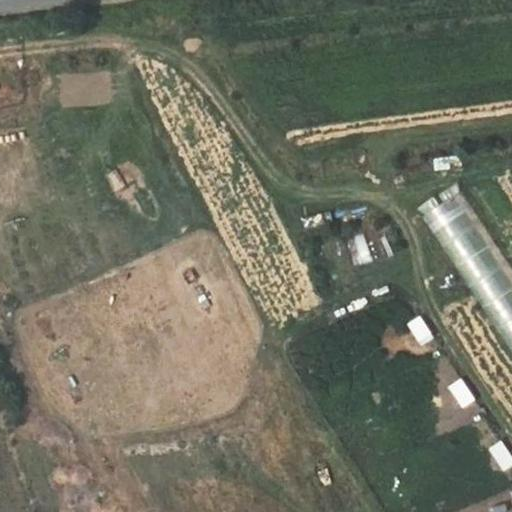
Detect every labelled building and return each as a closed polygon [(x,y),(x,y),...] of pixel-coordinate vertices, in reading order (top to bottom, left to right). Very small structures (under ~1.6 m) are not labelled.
[(439,223),(511,353),(511,262),(478,201),(439,223)] [(348,274),(363,269),(354,239),(339,243),(348,274)] [(423,346),(439,337),(425,313),(409,323),(423,346)] [(470,376),(452,383),(462,408),(479,401),(470,376)] [(493,447),(503,470),(511,466),(511,455),(506,441),(493,447)]
